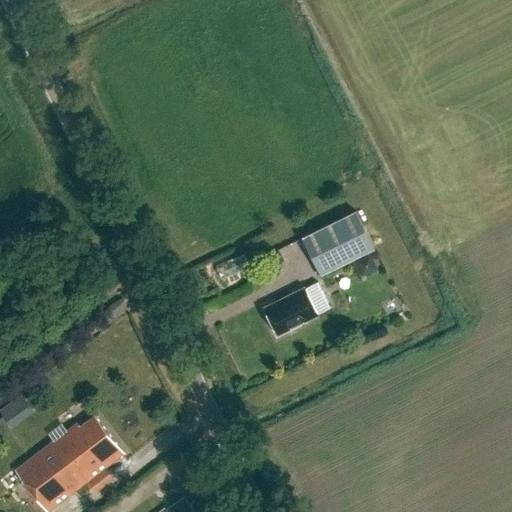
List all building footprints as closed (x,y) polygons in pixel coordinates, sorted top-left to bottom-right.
[(356,211),(302,238),(320,275),(374,248),(356,211)] [(305,287),(263,307),(278,336),(319,316),(318,314),(331,308),(318,283),(306,289),(305,287)] [(2,407),(9,419),(33,404),(26,393),(2,407)] [(97,417),(82,428),(79,425),(17,472),(47,511),(50,511),(86,485),(107,469),(126,455),(97,417)] [(93,495),(114,479),(107,469),(86,485),(93,495)] [(193,511),(185,499),(169,511),(167,509),(162,511),(193,511)]
